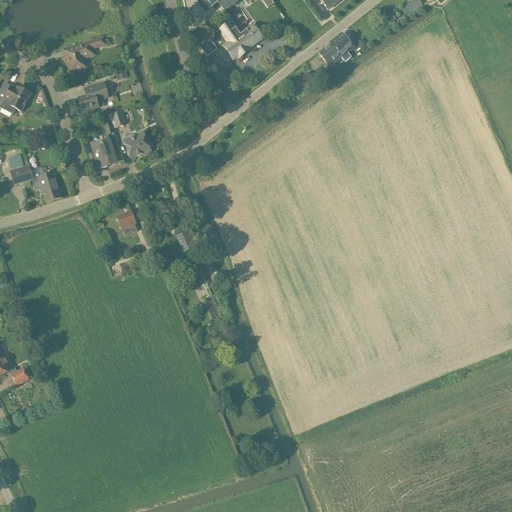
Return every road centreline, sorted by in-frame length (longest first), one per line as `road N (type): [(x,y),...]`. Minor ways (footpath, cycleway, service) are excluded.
road 1 (residential): [(211,131),(373,0)]
road 2 (residential): [(89,196),(52,86),(0,45)]
road 3 (residential): [(89,196),(157,168),(211,131)]
road 4 (residential): [(211,131),(170,0)]
